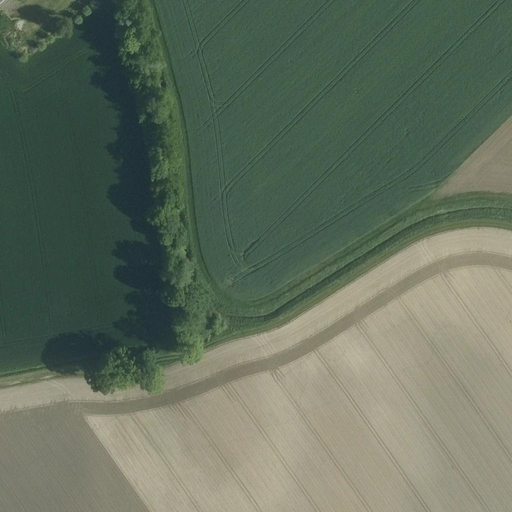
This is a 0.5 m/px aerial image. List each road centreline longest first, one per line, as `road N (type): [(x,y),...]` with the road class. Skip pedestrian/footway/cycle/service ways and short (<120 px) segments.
road 1 (track): [(511,128),(424,203),(265,299),(231,298),(206,270),(181,117),(148,0)]
road 2 (track): [(0,384),(176,356)]
